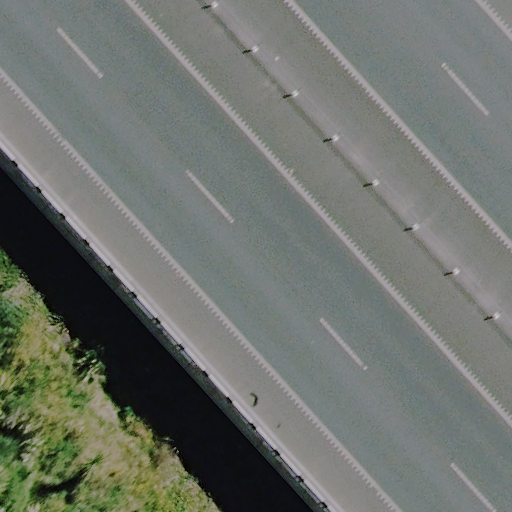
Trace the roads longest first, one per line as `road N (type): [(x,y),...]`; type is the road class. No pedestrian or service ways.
road 1 (motorway): [(498,511),(33,0)]
road 2 (track): [(150,245),(353,0)]
road 3 (motorway): [(406,0),(511,116)]
